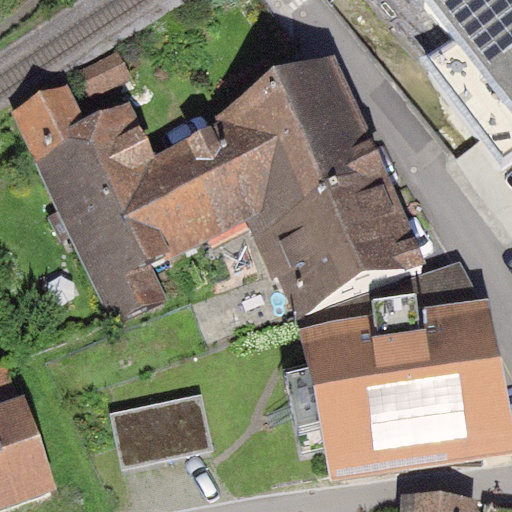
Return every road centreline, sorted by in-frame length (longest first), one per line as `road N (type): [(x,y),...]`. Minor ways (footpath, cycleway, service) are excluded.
road 1 (residential): [(511,301),(396,122),(298,0)]
road 2 (residential): [(511,484),(286,511)]
